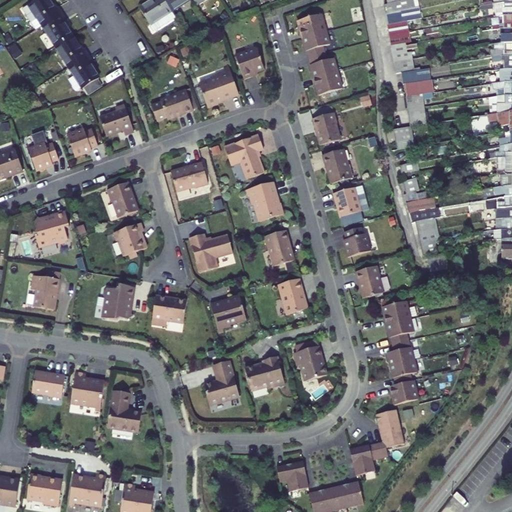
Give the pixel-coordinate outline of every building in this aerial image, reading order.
[(50,0),(40,0),(25,10),(33,24),(40,20),(45,27),(64,15),(60,8),(57,10),(50,0)] [(152,27),(155,33),(171,23),(167,17),(174,13),(165,0),(155,0),(156,0),(142,9),(152,26),(152,27)] [(165,0),(174,13),(193,0),(165,0)] [(419,8),(417,0),(407,0),(388,5),(384,6),(386,15),(415,9),(419,8)] [(495,8),(495,10),(505,8),(504,15),(511,15),(511,2),(505,3),(501,3),(494,4),(482,6),(482,10),(495,8)] [(241,21),(248,16),(244,9),(237,14),(241,21)] [(407,22),(418,20),(415,9),(386,15),(388,25),(407,22)] [(174,13),(167,17),(171,23),(177,19),(174,13)] [(66,24),(68,22),(64,15),(45,27),(58,48),(74,38),(66,24)] [(324,47),(330,45),(321,15),(298,22),(306,52),(308,59),(310,66),(319,96),(343,90),(334,59),(328,61),(326,54),(324,47)] [(499,26),(493,27),(493,30),(501,29),(511,28),(511,15),(504,15),(504,26),(499,26)] [(40,20),(33,24),(38,31),(45,27),(40,20)] [(390,36),(409,33),(407,22),(388,25),(390,36)] [(502,43),(505,43),(511,43),(511,28),(501,29),(502,43)] [(411,43),(409,33),(390,36),(392,46),(405,44),(411,43)] [(87,50),(84,52),(74,38),(58,48),(71,69),(91,57),(87,50)] [(491,56),(492,58),(498,57),(505,56),(511,56),(511,43),(505,43),(504,51),(497,50),(491,51),(491,56)] [(405,44),(392,46),(395,62),(413,59),(412,53),(406,54),(405,44)] [(15,55),(20,52),(17,46),(11,50),(15,55)] [(257,49),(236,56),(244,80),(254,77),(253,74),(257,73),(265,70),(257,49)] [(498,57),(498,62),(505,60),(505,69),(511,68),(511,56),(505,56),(498,57)] [(101,80),(92,65),(95,63),(91,57),(71,69),(85,90),(86,89),(90,94),(102,87),(99,82),(101,80)] [(402,73),(415,71),(413,59),(395,62),(397,74),(402,73)] [(33,77),(39,74),(35,67),(29,71),(33,77)] [(432,80),(430,68),(415,71),(402,73),(403,85),(432,80)] [(511,68),(505,69),(500,70),(501,82),(506,82),(511,81),(511,68)] [(215,76),(216,79),(200,85),(208,109),(219,105),(219,103),(218,100),(224,98),(224,101),(239,95),(230,71),(226,72),(215,76)] [(423,94),(433,92),(432,80),(405,85),(406,96),(423,94)] [(494,90),(497,90),(506,88),(506,95),(511,95),(511,81),(506,82),(501,82),(492,84),(494,90)] [(497,90),(497,96),(506,95),(506,88),(497,90)] [(183,115),(194,112),(186,90),(176,94),(176,95),(161,101),(161,102),(151,106),(157,123),(167,119),(167,120),(183,114),(183,115)] [(408,109),(425,106),(423,94),(406,96),(408,109)] [(511,95),(506,95),(497,96),(498,114),(511,112),(511,111),(511,95)] [(125,106),(116,109),(117,112),(100,119),(107,138),(124,131),(125,136),(134,133),(125,106)] [(425,106),(408,109),(410,126),(411,126),(427,124),(425,106)] [(499,121),(500,127),(510,125),(510,131),(511,130),(511,111),(511,112),(498,114),(488,115),(489,121),(489,122),(499,121)] [(335,113),(312,120),(315,130),(316,130),(321,146),(340,140),(336,124),(338,124),(335,113)] [(411,126),(410,126),(396,128),(395,128),(399,141),(413,139),(411,126)] [(98,146),(92,130),(85,132),(84,130),(68,136),(76,158),(86,154),(85,153),(92,151),(91,149),(98,146)] [(489,144),(490,149),(500,148),(500,146),(511,144),(511,130),(510,131),(498,133),(500,142),(489,144)] [(59,161),(53,144),(46,147),(46,144),(48,144),(44,132),(32,137),(36,147),(29,150),(37,172),(47,168),(46,167),(53,165),(52,163),(59,161)] [(260,151),(264,150),(259,136),(225,148),(232,166),(242,163),(248,180),(265,174),(259,158),(257,152),(260,151)] [(489,160),(495,159),(505,158),(505,153),(511,152),(511,144),(500,146),(500,148),(500,152),(495,153),(495,154),(488,155),(489,160)] [(345,149),(323,156),(325,164),(326,164),(332,184),(353,178),(345,149)] [(15,174),(16,175),(23,172),(15,150),(0,155),(0,180),(10,177),(10,176),(15,174)] [(489,162),(497,161),(498,175),(501,175),(511,174),(511,152),(505,153),(505,158),(495,159),(489,160),(489,162)] [(195,187),(195,189),(208,185),(202,163),(189,167),(171,172),(177,192),(195,187)] [(408,173),(417,171),(416,163),(405,165),(408,173)] [(405,165),(400,166),(401,175),(408,173),(405,165)] [(511,174),(501,175),(501,187),(511,185),(511,174)] [(413,192),(414,195),(418,194),(417,192),(420,191),(416,179),(410,180),(413,192)] [(410,180),(403,182),(407,194),(413,192),(410,180)] [(260,222),(285,215),(281,204),(279,205),(277,205),(275,199),(278,198),(273,183),(248,190),(249,195),(252,206),(255,205),(260,222)] [(133,197),(134,196),(129,184),(108,192),(112,204),(113,204),(114,204),(120,220),(139,213),(133,197)] [(482,190),(484,197),(506,194),(506,197),(511,196),(511,185),(501,187),(482,190)] [(363,186),(355,188),(357,196),(365,194),(363,186)] [(355,188),(334,195),(340,219),(341,218),(362,213),(369,211),(365,194),(357,196),(355,188)] [(404,195),(407,204),(416,201),(414,195),(413,192),(407,194),(404,195)] [(428,199),(426,192),(418,194),(414,195),(416,201),(428,199)] [(498,202),(486,204),(486,210),(498,208),(511,208),(511,196),(506,197),(506,202),(498,202)] [(419,211),(436,208),(435,198),(428,199),(416,201),(419,211)] [(409,213),(419,211),(416,201),(407,204),(409,213)] [(440,218),(439,208),(436,208),(419,211),(422,221),(435,219),(440,218)] [(497,213),(506,212),(506,219),(511,218),(511,208),(498,208),(484,211),(485,218),(497,216),(497,213)] [(409,213),(412,223),(415,223),(422,221),(419,211),(409,213)] [(65,230),(70,228),(66,213),(51,217),(51,220),(44,222),(38,218),(35,224),(37,232),(35,235),(39,249),(58,244),(61,246),(65,245),(66,242),(68,241),(65,230)] [(362,213),(341,218),(344,228),(364,222),(362,213)] [(511,218),(506,219),(496,219),(497,230),(511,229),(511,218)] [(425,232),(438,230),(435,219),(422,221),(425,232)] [(422,221),(415,223),(418,233),(425,232),(422,221)] [(145,233),(142,225),(115,235),(118,243),(119,243),(125,258),(148,250),(144,240),(142,241),(140,235),(142,234),(145,233)] [(361,236),(359,229),(342,234),(344,241),(342,242),(344,248),(343,249),(346,259),(368,253),(364,236),(361,236)] [(511,229),(497,230),(493,231),(494,240),(498,240),(502,240),(511,239),(511,229)] [(436,243),(441,241),(438,230),(425,232),(428,244),(436,243)] [(289,245),(290,245),(287,231),(264,238),(268,251),(270,251),(275,267),(294,261),(289,245)] [(421,245),(428,244),(425,232),(418,233),(421,245)] [(228,235),(212,240),(206,241),(205,239),(204,234),(190,238),(200,273),(218,268),(215,258),(233,253),(228,235)] [(503,260),(511,259),(511,239),(502,240),(503,252),(503,260)] [(438,252),(436,243),(428,244),(431,253),(438,252)] [(488,257),(495,256),(494,243),(487,243),(488,257)] [(423,256),(431,253),(428,244),(421,245),(423,256)] [(444,253),(428,257),(431,272),(447,268),(444,253)] [(378,267),(356,273),(359,284),(360,283),(364,300),(384,294),(379,278),(381,277),(378,267)] [(60,281),(33,277),(31,291),(37,292),(34,309),(54,312),(57,295),(58,295),(60,281)] [(308,310),(304,293),(305,293),(301,280),(278,286),(287,316),(308,310)] [(129,304),(131,304),(133,289),(117,287),(117,292),(105,291),(105,293),(102,294),(102,298),(104,300),(101,320),(116,322),(119,320),(127,321),(132,317),(130,314),(128,311),(129,304)] [(169,297),(155,296),(151,324),(166,326),(167,320),(183,322),(186,299),(175,298),(174,301),(168,300),(169,297)] [(225,305),(224,302),(211,306),(219,331),(223,330),(232,328),(231,325),(247,320),(240,296),(230,299),(230,301),(231,303),(225,305)] [(417,374),(417,373),(411,349),(407,335),(414,333),(407,303),(383,308),(390,339),(394,352),(388,354),(387,354),(393,379),(395,386),(390,388),(391,392),(394,406),(408,403),(418,401),(414,382),(412,382),(411,375),(417,374)] [(170,321),(169,327),(182,331),(184,324),(170,321)] [(315,341),(301,345),(303,352),(317,348),(315,341)] [(296,354),(303,352),(301,345),(294,346),(296,354)] [(296,354),(294,354),(298,367),(301,366),(305,382),(328,376),(325,366),(323,367),(321,361),(323,360),(319,347),(317,348),(303,352),(296,354)] [(286,385),(278,357),(264,361),(264,363),(265,365),(257,367),(257,366),(246,369),(252,391),(268,387),(269,390),(286,385)] [(240,400),(231,364),(214,369),(218,384),(219,386),(216,387),(215,385),(205,387),(210,408),(240,400)] [(105,382),(86,379),(86,374),(76,372),(71,403),(96,407),(101,408),(105,382)] [(65,376),(52,374),(52,375),(35,373),(32,392),(49,395),(48,397),(62,399),(65,376)] [(128,409),(131,394),(114,391),(108,428),(139,433),(142,411),(132,410),(131,412),(128,412),(128,409)] [(369,446),(366,447),(350,451),(356,477),(375,473),(373,462),(384,459),(388,458),(386,449),(405,445),(402,435),(397,411),(376,416),(377,419),(378,425),(380,425),(382,431),(383,431),(384,436),(383,436),(384,444),(383,444),(369,447),(369,446)] [(295,464),(298,475),(307,481),(303,462),(295,464)] [(295,464),(277,467),(280,483),(287,482),(289,492),(308,488),(307,481),(298,475),(295,464)] [(41,480),(41,478),(41,475),(31,474),(27,499),(44,502),(43,505),(59,507),(63,481),(47,479),(47,481),(41,480)] [(75,503),(102,507),(107,476),(96,474),(95,479),(95,482),(89,481),(89,479),(73,476),(70,502),(75,503)] [(5,478),(4,480),(0,479),(0,505),(16,508),(20,480),(5,478)] [(358,483),(309,495),(313,511),(337,511),(364,505),(358,483)] [(135,491),(136,486),(125,484),(120,511),(151,511),(154,494),(141,492),(141,494),(135,493),(135,491)]
